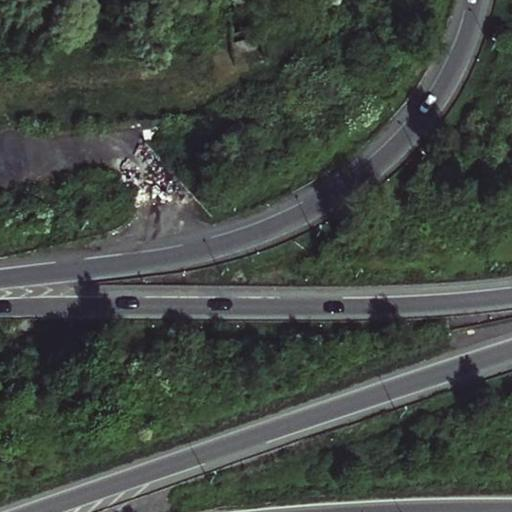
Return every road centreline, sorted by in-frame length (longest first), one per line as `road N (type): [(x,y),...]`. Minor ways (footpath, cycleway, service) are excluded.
road 1 (motorway): [(477,0),(457,58),(425,109),(365,170),(312,205),(200,249),(0,275)]
road 2 (motorway): [(511,301),(399,309),(0,304)]
road 3 (motorway): [(45,511),(511,352)]
road 4 (motorway): [(375,511),(511,510)]
